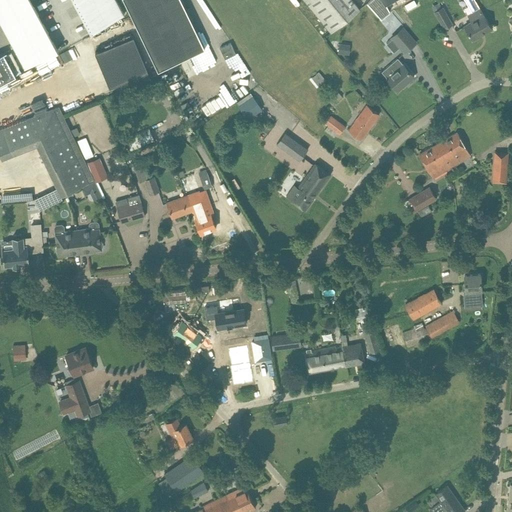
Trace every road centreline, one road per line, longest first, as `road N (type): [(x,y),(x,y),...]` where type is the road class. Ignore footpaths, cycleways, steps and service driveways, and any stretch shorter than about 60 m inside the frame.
road 1 (residential): [(0,293),(312,260)]
road 2 (residential): [(218,410),(504,355)]
road 3 (residential): [(312,260),(387,151),(467,90),(511,82)]
road 4 (residential): [(312,260),(511,238)]
road 5 (tertiary): [(489,511),(504,362)]
road 6 (residential): [(310,511),(218,410)]
